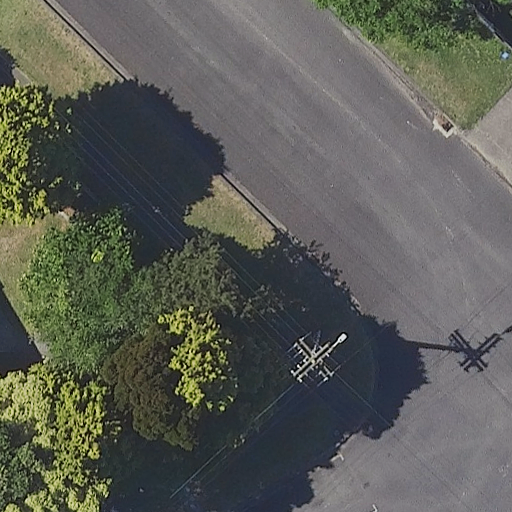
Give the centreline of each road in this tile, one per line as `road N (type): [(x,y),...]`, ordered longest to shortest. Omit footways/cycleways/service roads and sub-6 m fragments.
road 1 (residential): [(183,0),(511,322)]
road 2 (residential): [(402,511),(511,447)]
